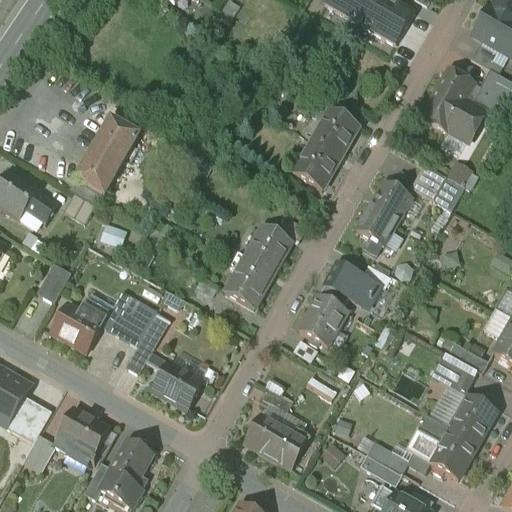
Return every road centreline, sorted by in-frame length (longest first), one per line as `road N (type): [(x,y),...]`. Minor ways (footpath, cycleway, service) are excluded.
road 1 (residential): [(238,389),(456,0)]
road 2 (residential): [(202,452),(0,339)]
